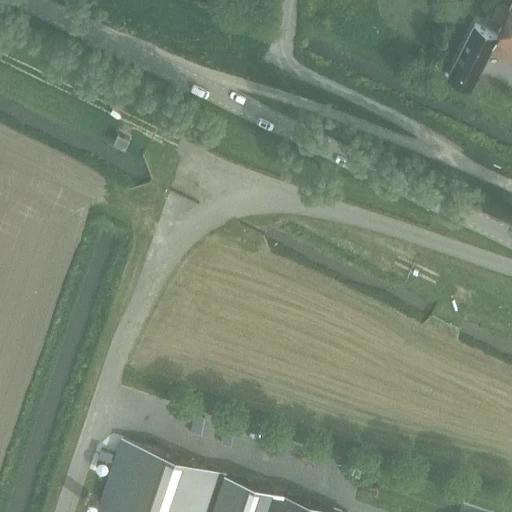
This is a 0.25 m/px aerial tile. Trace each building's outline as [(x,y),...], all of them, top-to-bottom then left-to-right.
[(490,50),(511,60),(511,4),(498,36),(474,25),(450,76),(473,87),(490,50)] [(116,141),(126,146),(130,138),(120,132),(116,141)] [(213,511),(227,472),(125,438),(100,511),(213,511)] [(102,448),(99,457),(110,461),(113,452),(102,448)] [(227,472),(213,511),(264,511),(273,487),(227,472)] [(273,487),(264,511),(349,511),(273,487)]
